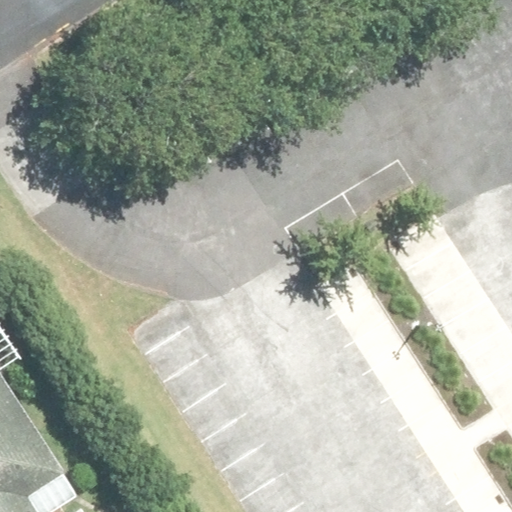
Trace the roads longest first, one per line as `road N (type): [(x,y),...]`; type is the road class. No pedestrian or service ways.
road 1 (unknown): [(328,511),(146,238)]
road 2 (unknown): [(435,64),(511,215)]
